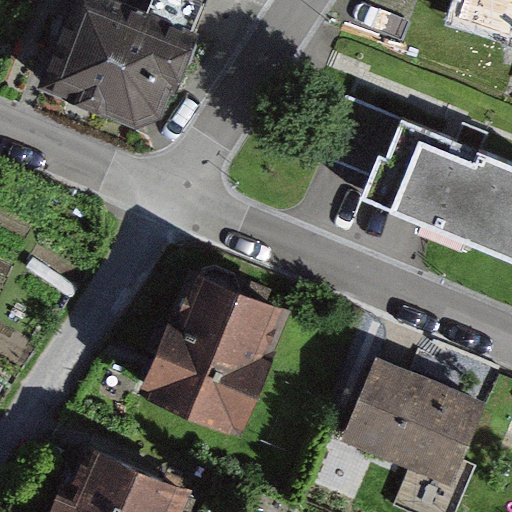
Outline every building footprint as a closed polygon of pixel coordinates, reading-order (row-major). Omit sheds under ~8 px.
[(511,0),(466,0),(456,32),(509,49),(511,40),(511,0)] [(182,56),(55,2),(16,116),(102,152),(132,152),(149,141),(182,56)] [(511,265),(511,191),(326,125),(301,189),(342,202),(334,227),(502,289),(511,265)] [(271,331),(164,288),(147,346),(137,344),(108,419),(224,463),(271,331)] [(435,511),(469,424),(351,377),(317,465),(434,511),(435,511)] [(175,511),(176,511),(63,460),(46,511),(33,507),(30,511),(175,511)]
